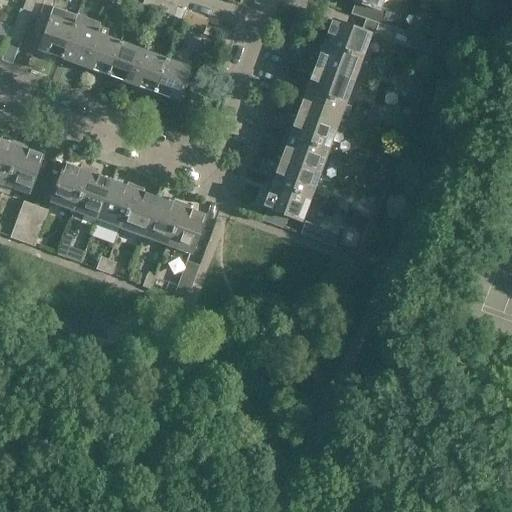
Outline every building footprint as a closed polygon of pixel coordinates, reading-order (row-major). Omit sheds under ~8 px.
[(34,1),(30,0),(24,0),(21,9),(30,12),(34,1)] [(160,1),(156,0),(143,0),(142,4),(157,10),(160,1)] [(348,0),(355,2),(350,14),(364,19),(377,24),(378,23),(394,29),(399,14),(379,7),(381,0),(348,0)] [(157,10),(173,15),(176,7),(160,1),(157,10)] [(41,2),(36,14),(47,18),(36,49),(59,58),(72,24),(75,15),(52,6),(41,2)] [(208,19),(185,10),(180,23),(203,31),(208,19)] [(17,16),(8,39),(19,43),(27,20),(17,16)] [(331,19),(322,44),(360,58),(369,33),(331,19)] [(377,24),(373,36),(406,48),(411,35),(394,29),(378,23),(377,24)] [(59,58),(83,67),(96,33),(72,24),(59,58)] [(83,67),(107,75),(119,42),(96,33),(83,67)] [(107,75),(130,84),(142,50),(119,42),(107,75)] [(360,58),(322,44),(313,68),(351,82),(360,58)] [(130,84),(154,93),(166,59),(142,50),(130,84)] [(166,59),(154,93),(177,101),(190,68),(166,59)] [(313,68),(305,91),(343,104),(351,82),(313,68)] [(409,76),(403,91),(414,95),(420,80),(409,76)] [(343,104),(305,91),(296,115),(334,129),(343,104)] [(380,117),(383,110),(371,105),(368,113),(380,117)] [(368,113),(366,121),(377,125),(380,117),(368,113)] [(296,115),(288,137),(326,151),(334,129),(296,115)] [(326,151),(288,137),(279,161),(317,175),(326,151)] [(0,183),(3,185),(18,147),(0,140),(0,183)] [(41,155),(18,147),(3,185),(27,193),(41,155)] [(363,164),(366,157),(354,152),(351,160),(363,164)] [(351,160),(348,168),(360,172),(363,164),(351,160)] [(279,161),(270,184),(309,197),(317,175),(279,161)] [(49,201),(73,210),(87,172),(63,163),(49,201)] [(87,172),(73,210),(96,219),(111,181),(87,172)] [(111,181),(96,219),(120,228),(134,190),(111,181)] [(309,197),(270,184),(262,207),(300,221),(309,197)] [(134,190),(120,228),(144,236),(158,198),(134,190)] [(158,198),(144,236),(166,245),(180,207),(158,198)] [(346,211),(349,203),(337,199),(334,207),(346,211)] [(35,206),(23,201),(10,237),(22,241),(35,206)] [(22,241),(34,245),(47,211),(35,206),(22,241)] [(180,207),(166,245),(190,253),(204,215),(180,207)] [(304,221),(300,234),(333,246),(337,234),(304,221)] [(61,242),(56,254),(64,257),(68,245),(71,238),(63,235),(61,242)] [(107,259),(100,257),(95,268),(103,271),(107,259)] [(110,274),(114,262),(107,259),(103,271),(110,274)] [(186,261),(172,297),(185,301),(198,265),(186,261)] [(154,277),(146,274),(142,285),(149,288),(154,277)]
